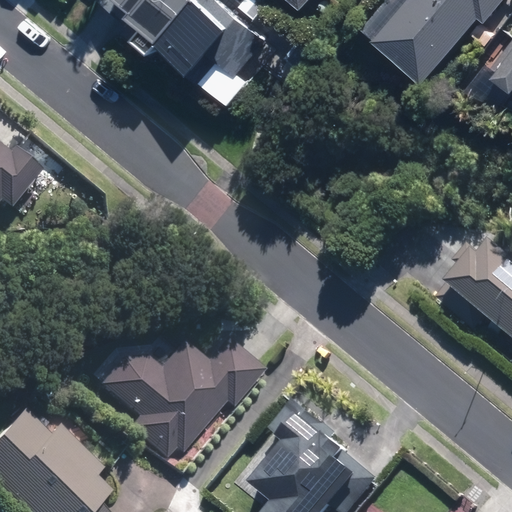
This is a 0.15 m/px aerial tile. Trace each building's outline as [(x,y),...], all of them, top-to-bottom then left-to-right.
[(95,0),(111,13),(118,5),(129,13),(124,21),(138,32),(130,42),(151,58),(156,51),(228,107),(248,82),(238,75),(267,38),(217,0),(95,0)] [(290,0),(302,10),(310,0),(290,0)] [(384,0),(357,32),(422,86),(477,21),(486,28),(508,0),(384,0)] [(306,34),(283,58),(302,75),(324,52),(306,34)] [(511,48),(489,80),(511,96),(511,94),(511,48)] [(0,209),(3,211),(34,170),(9,150),(5,156),(0,151),(0,209)] [(460,266),(443,286),(511,344),(511,263),(490,245),(481,255),(467,243),(453,259),(460,266)] [(220,402),(228,408),(257,368),(219,340),(201,365),(174,346),(157,368),(126,346),(95,388),(134,416),(122,432),(164,462),(173,450),(181,456),(220,402)] [(266,511),(354,511),(380,478),(333,443),(338,436),(291,402),(268,434),(280,443),(248,486),(272,505),(266,511)] [(9,505),(16,511),(102,511),(93,504),(104,493),(88,479),(97,470),(48,424),(38,435),(12,411),(0,423),(0,503),(5,508),(9,505)]
